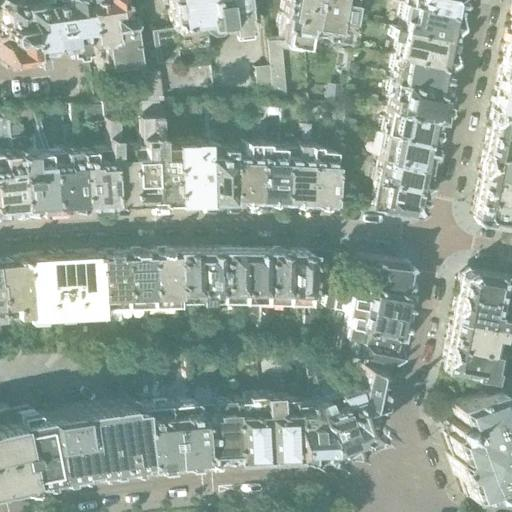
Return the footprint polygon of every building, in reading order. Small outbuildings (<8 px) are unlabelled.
[(84,52),(77,0),(16,0),(17,0),(17,1),(8,3),(4,0),(3,0),(0,5),(0,8),(2,10),(4,24),(0,25),(2,36),(0,36),(0,62),(1,67),(16,64),(27,64),(26,59),(34,57),(32,48),(64,43),(66,54),(84,52)] [(133,61),(126,12),(120,12),(119,6),(115,6),(114,0),(77,0),(84,52),(105,50),(107,65),(133,61)] [(204,32),(198,0),(165,0),(167,10),(170,28),(149,30),(153,63),(178,59),(176,48),(205,44),(204,32)] [(247,8),(245,0),(198,0),(204,32),(206,32),(210,36),(219,35),(223,29),(231,33),(249,31),(247,15),(242,15),(242,11),(239,11),(239,9),(247,8)] [(283,95),(278,48),(284,47),(296,50),(301,44),(303,34),(308,0),(279,0),(278,11),(277,11),(274,26),(283,28),(281,40),(264,41),(266,65),(268,96),(283,95)] [(343,19),(345,7),(346,0),(308,0),(303,34),(347,40),(352,41),(355,21),(343,19)] [(448,30),(452,11),(401,0),(397,16),(399,17),(397,26),(389,25),(446,37),(448,29),(448,30)] [(452,11),(453,0),(400,0),(401,0),(452,11)] [(445,46),(446,37),(389,25),(387,37),(394,38),(391,53),(442,63),(445,46)] [(511,75),(511,42),(504,41),(504,42),(503,42),(497,73),(511,75)] [(437,87),(441,64),(442,63),(391,53),(391,55),(392,55),(390,68),(392,69),(390,77),(437,87)] [(268,96),(266,65),(251,66),(254,97),(268,96)] [(159,99),(155,69),(142,70),(147,100),(155,100),(159,99)] [(511,75),(497,73),(491,105),(511,108),(511,75)] [(431,116),(437,88),(436,88),(437,87),(390,77),(388,77),(385,94),(388,95),(386,107),(431,116)] [(373,104),(375,97),(366,95),(364,102),(368,103),(373,104)] [(148,199),(147,100),(136,100),(136,135),(139,135),(139,143),(126,143),(127,200),(141,199),(148,199)] [(157,141),(155,100),(147,100),(148,199),(171,199),(170,141),(157,141)] [(127,200),(126,143),(114,144),(109,102),(99,103),(103,144),(105,200),(110,200),(110,201),(127,200)] [(341,119),(342,103),(332,102),(330,118),(341,119)] [(431,116),(386,107),(373,104),(368,103),(367,109),(385,112),(384,114),(381,114),(378,130),(380,130),(426,139),(431,116)] [(511,133),(511,108),(491,105),(488,121),(487,129),(511,133)] [(511,133),(487,129),(483,151),(511,156),(511,133)] [(423,157),(427,140),(426,140),(426,139),(380,130),(376,154),(422,163),(423,157)] [(44,204),(41,146),(39,146),(38,135),(31,135),(32,147),(22,148),(21,131),(6,132),(8,149),(13,207),(27,206),(27,205),(44,204)] [(201,198),(200,142),(200,138),(185,138),(185,141),(170,141),(171,199),(199,198),(201,198)] [(249,198),(251,138),(240,138),(240,144),(225,143),(225,145),(225,198),(249,198)] [(275,199),(277,144),(262,144),(262,139),(251,138),(249,198),(275,199)] [(225,198),(225,145),(216,145),(213,142),(200,142),(201,198),(225,198)] [(299,200),(302,142),(292,142),(291,145),(277,144),(275,199),(299,200)] [(339,173),(340,164),(327,162),(328,147),(314,146),(314,143),(302,142),(299,200),(299,201),(337,203),(340,173),(339,173)] [(105,200),(103,144),(71,145),(74,202),(105,200)] [(74,202),(71,145),(41,146),(44,204),(60,203),(74,202)] [(0,207),(13,207),(8,149),(0,150),(0,207)] [(511,178),(511,156),(483,151),(482,151),(478,172),(511,178)] [(420,172),(422,163),(376,154),(371,179),(417,188),(420,172)] [(511,202),(511,178),(478,172),(474,195),(511,202)] [(414,205),(417,188),(417,189),(417,188),(371,179),(365,206),(405,211),(414,205)] [(511,202),(474,195),(470,213),(476,221),(511,226),(511,202)] [(193,301),(193,247),(169,247),(169,248),(172,299),(183,299),(183,301),(193,301)] [(193,301),(216,301),(215,248),(193,247),(193,301)] [(238,301),(237,247),(215,247),(215,248),(216,301),(238,301)] [(259,300),(260,248),(260,247),(237,247),(238,301),(247,301),(247,300),(259,300)] [(147,304),(144,249),(144,248),(118,249),(121,304),(147,304)] [(171,299),(172,299),(169,248),(144,249),(147,304),(171,303),(171,299)] [(280,303),(283,249),(260,248),(259,300),(271,300),(270,302),(280,303)] [(121,304),(118,249),(117,249),(117,250),(92,251),(96,305),(121,304)] [(302,304),(305,250),(283,249),(280,303),(302,304)] [(96,305),(92,251),(77,252),(77,257),(55,258),(59,320),(62,320),(62,313),(95,312),(94,305),(96,305)] [(401,271),(402,267),(402,266),(397,258),(396,259),(350,253),(349,261),(345,264),(343,273),(345,277),(397,287),(401,271)] [(59,320),(55,258),(34,259),(33,254),(17,255),(25,315),(54,314),(54,320),(59,320)] [(25,315),(17,255),(5,256),(0,256),(0,314),(9,314),(9,316),(25,315)] [(502,301),(506,282),(506,281),(511,281),(511,275),(467,269),(458,275),(455,293),(502,301)] [(394,308),(398,288),(397,288),(397,287),(345,277),(343,290),(324,286),(322,294),(394,308)] [(498,322),(502,302),(502,301),(455,293),(454,293),(451,310),(450,317),(505,328),(506,323),(498,322)] [(389,331),(394,308),(322,294),(321,305),(330,307),(328,320),(337,321),(337,320),(389,331)] [(310,329),(311,316),(302,316),(301,329),(310,329)] [(492,351),(496,331),(504,333),(505,328),(450,317),(445,343),(493,352),(492,351)] [(384,357),(389,332),(389,331),(337,320),(337,321),(331,347),(350,350),(361,352),(373,355),(384,357)] [(157,346),(157,333),(146,334),(146,346),(157,346)] [(224,346),(224,337),(194,337),(194,346),(224,346)] [(496,365),(497,357),(493,352),(445,343),(444,343),(441,361),(440,370),(490,379),(492,370),(489,369),(496,365)] [(371,422),(376,396),(376,395),(377,395),(384,357),(373,355),(370,366),(360,364),(355,382),(331,391),(334,399),(350,442),(367,437),(370,423),(371,422)] [(511,457),(508,458),(500,435),(504,434),(495,409),(503,406),(499,392),(489,391),(488,388),(448,403),(454,419),(445,422),(448,431),(443,433),(449,453),(446,455),(449,464),(453,477),(457,475),(464,495),(483,488),(485,493),(493,490),(493,492),(508,486),(511,485),(511,457)] [(228,455),(223,397),(208,398),(207,389),(187,391),(187,396),(193,458),(211,457),(211,456),(228,455)] [(324,452),(306,398),(293,398),(292,389),(285,389),(286,394),(289,453),(306,453),(320,453),(324,452)] [(289,454),(289,453),(286,394),(271,395),(271,391),(240,393),(241,397),(226,398),(226,397),(223,397),(228,455),(228,456),(261,455),(289,454)] [(351,443),(350,442),(334,399),(322,403),(319,394),(306,398),(324,452),(333,448),(334,449),(351,443)] [(193,458),(187,396),(160,398),(165,461),(186,459),(193,458)] [(137,463),(132,412),(131,397),(36,412),(49,475),(50,475),(50,476),(60,474),(78,471),(78,470),(79,470),(79,471),(98,468),(108,467),(108,466),(109,467),(118,465),(118,466),(127,465),(127,464),(137,463)] [(165,461),(160,398),(147,399),(148,411),(132,412),(137,463),(137,464),(165,461)] [(0,484),(9,482),(0,443),(0,441),(13,438),(8,417),(6,403),(0,404),(0,484)] [(49,476),(49,475),(36,412),(8,417),(13,438),(18,437),(22,455),(16,456),(21,480),(21,481),(31,479),(31,480),(40,478),(49,476)] [(21,480),(16,456),(22,455),(18,437),(13,438),(0,441),(0,443),(9,482),(9,483),(21,480)]
